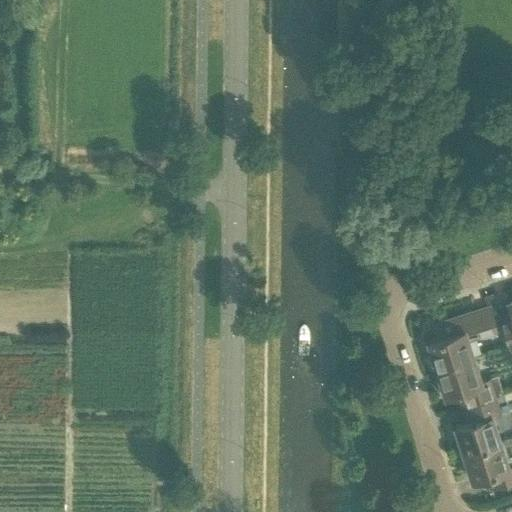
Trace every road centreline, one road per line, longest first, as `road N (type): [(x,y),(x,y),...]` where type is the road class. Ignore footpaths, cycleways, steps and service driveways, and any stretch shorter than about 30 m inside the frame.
road 1 (tertiary): [(233,511),(237,0)]
road 2 (residential): [(447,511),(384,296),(511,256)]
